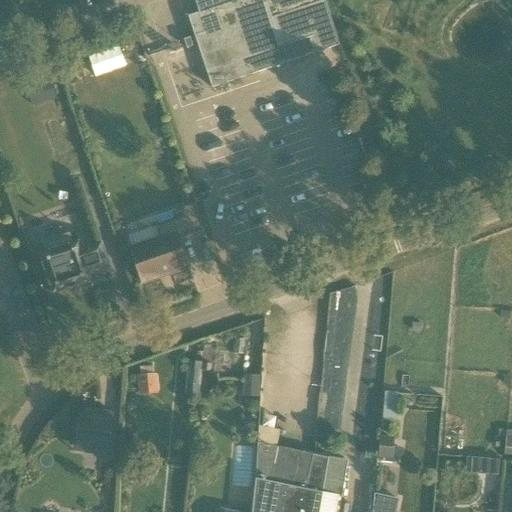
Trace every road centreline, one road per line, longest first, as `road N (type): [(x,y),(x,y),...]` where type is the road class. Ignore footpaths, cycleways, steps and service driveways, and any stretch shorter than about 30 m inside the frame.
road 1 (residential): [(0,473),(8,444),(50,388),(88,361),(232,305)]
road 2 (unclassified): [(232,305),(511,205)]
